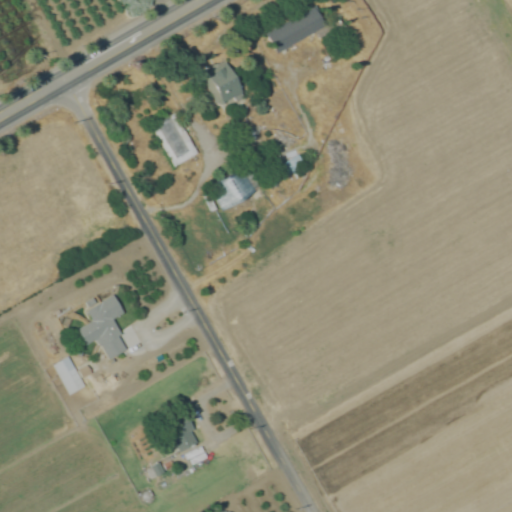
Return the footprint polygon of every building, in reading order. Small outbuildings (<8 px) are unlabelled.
[(320,30),(309,9),(257,36),(267,57),(320,30)] [(196,81),(219,111),(238,97),(216,67),(196,81)] [(166,169),(190,158),(171,115),(147,126),(166,169)] [(264,188),(299,168),(292,156),(257,176),(264,188)] [(214,210),(256,189),(250,179),(243,182),(241,179),(233,183),(228,173),(203,185),(214,210)] [(80,311),(86,324),(71,331),(79,347),(93,341),(102,361),(121,352),(106,321),(117,316),(108,298),(80,311)] [(63,397),(80,389),(65,358),(48,365),(63,397)] [(194,439),(179,415),(162,426),(177,450),(194,439)]
